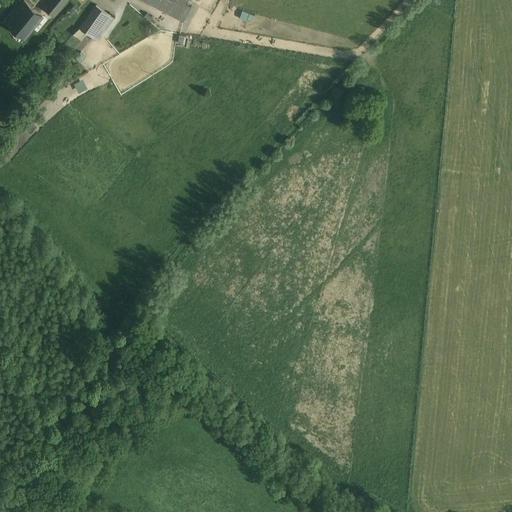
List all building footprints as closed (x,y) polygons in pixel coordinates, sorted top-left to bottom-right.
[(42,16),(24,0),(15,12),(14,13),(32,28),(42,16)] [(46,0),(40,7),(52,17),(62,4),(65,0),(46,0)] [(65,0),(62,4),(67,8),(71,2),(68,0),(65,0)] [(173,2),(169,0),(144,0),(183,20),(185,16),(191,5),(186,3),(184,7),(173,2)] [(113,17),(96,5),(79,27),(96,39),(113,17)] [(190,7),(183,25),(189,27),(196,10),(190,7)] [(32,28),(14,13),(15,12),(12,10),(4,20),(25,37),(32,28)] [(240,17),(253,21),(255,13),(242,10),(240,17)] [(79,91),(88,87),(84,78),(75,82),(79,91)] [(31,131),(36,123),(30,119),(25,128),(31,131)]
